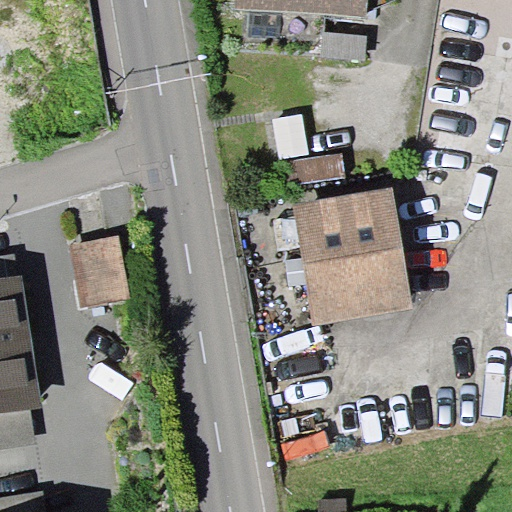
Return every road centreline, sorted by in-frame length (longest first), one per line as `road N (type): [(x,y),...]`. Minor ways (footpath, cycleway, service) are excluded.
road 1 (tertiary): [(168,142),(230,511)]
road 2 (unknown): [(511,142),(454,351)]
road 3 (residential): [(168,142),(0,192)]
road 4 (tertiary): [(144,0),(168,142)]
